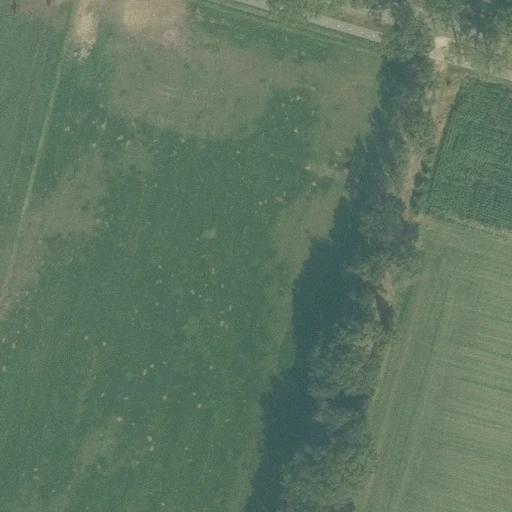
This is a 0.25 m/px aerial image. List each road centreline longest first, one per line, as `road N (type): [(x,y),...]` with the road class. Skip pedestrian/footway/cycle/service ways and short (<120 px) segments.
road 1 (track): [(318,511),(452,28)]
road 2 (tertiary): [(511,46),(348,0)]
